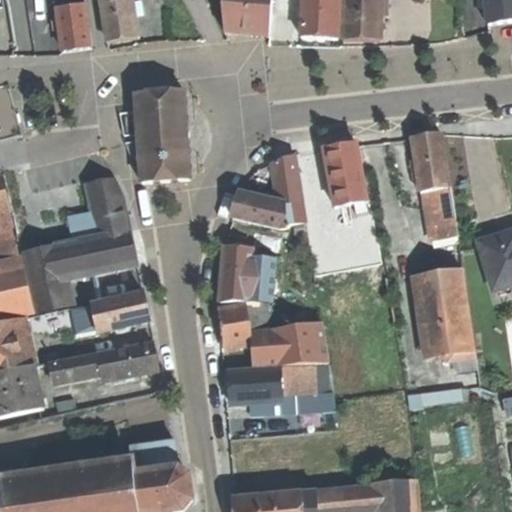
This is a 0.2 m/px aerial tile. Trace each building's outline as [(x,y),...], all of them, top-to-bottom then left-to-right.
[(101,0),(108,43),(123,41),(138,39),(132,0),(101,0)] [(223,0),(225,37),(238,37),(253,38),(253,0),(223,0)] [(273,0),(253,0),(253,38),(270,38),(273,0)] [(305,0),(304,32),(303,38),(320,40),(336,41),(339,0),(305,0)] [(344,0),(344,41),(367,42),(379,42),(380,0),(344,0)] [(511,0),(483,0),(487,28),(508,24),(511,23),(511,0)] [(86,6),(57,11),(63,54),(76,52),(92,49),(86,6)] [(137,96),(138,116),(127,117),(127,134),(139,133),(142,184),(191,180),(188,139),(185,92),(137,96)] [(424,138),(412,140),(420,194),(426,193),(451,190),(442,135),(424,138)] [(389,306),(381,273),(356,145),(341,147),(325,150),(336,209),(346,207),(360,277),(319,285),(325,318),(389,306)] [(297,155),(276,163),(282,204),(241,194),(238,204),(233,219),(280,230),(281,227),(306,224),(297,155)] [(0,259),(2,267),(19,264),(1,180),(0,179),(0,259)] [(77,223),(80,242),(61,246),(27,254),(39,313),(73,306),(67,278),(94,278),(139,268),(133,239),(124,197),(116,180),(88,186),(94,220),(77,223)] [(451,190),(426,193),(434,242),(460,239),(453,189),(451,190)] [(511,233),(504,236),(481,242),(493,289),(511,284),(511,233)] [(253,250),(226,248),(224,265),(222,303),(248,302),(252,257),(253,250)] [(462,252),(420,257),(424,286),(417,287),(425,335),(473,328),(462,252)] [(277,260),(252,257),(248,302),(273,304),(277,260)] [(420,257),(413,258),(417,287),(424,286),(420,257)] [(22,268),(0,273),(0,323),(33,315),(22,268)] [(92,305),(75,310),(80,333),(98,335),(98,334),(151,323),(148,309),(145,295),(92,307),(92,305)] [(267,304),(220,311),(222,327),(225,349),(251,344),(252,347),(254,349),(275,345),(279,367),(295,367),(328,365),(322,323),(270,330),(267,304)] [(23,322),(0,326),(0,371),(1,374),(33,367),(23,322)] [(275,345),(254,349),(257,369),(279,367),(275,345)] [(155,347),(51,366),(54,383),(102,374),(103,383),(159,373),(157,361),(155,347)] [(34,369),(0,375),(0,419),(42,410),(34,369)] [(282,402),(282,395),(295,394),(295,397),(317,396),(315,369),(230,375),(230,391),(231,405),(282,402)] [(73,401),(56,404),(58,415),(76,411),(73,401)] [(0,511),(193,511),(193,504),(194,503),(192,486),(191,480),(179,470),(176,443),(130,450),(132,463),(0,482),(0,511)] [(418,511),(416,483),(372,487),(373,511),(418,511)] [(373,511),(372,487),(314,493),(316,511),(373,511)] [(316,511),(314,493),(300,495),(301,511),(316,511)] [(301,511),(300,495),(236,500),(237,511),(301,511)]
